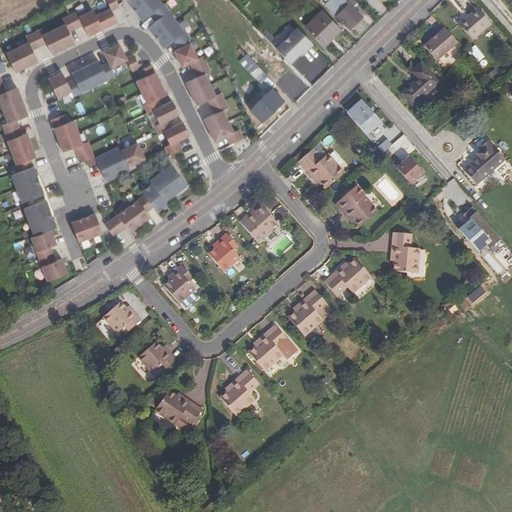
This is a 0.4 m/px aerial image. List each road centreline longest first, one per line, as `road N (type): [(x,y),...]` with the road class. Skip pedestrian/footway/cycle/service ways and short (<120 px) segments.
road 1 (residential): [(231,184),(144,40),(124,32),(102,39),(34,75),(29,87),(72,205),(63,216),(76,257)]
road 2 (residential): [(125,264),(194,348),(208,349),(318,253),(320,239),(254,163)]
road 3 (tertiary): [(254,163),(420,0)]
road 4 (tertiary): [(0,338),(125,264)]
road 5 (tertiary): [(125,264),(231,184)]
